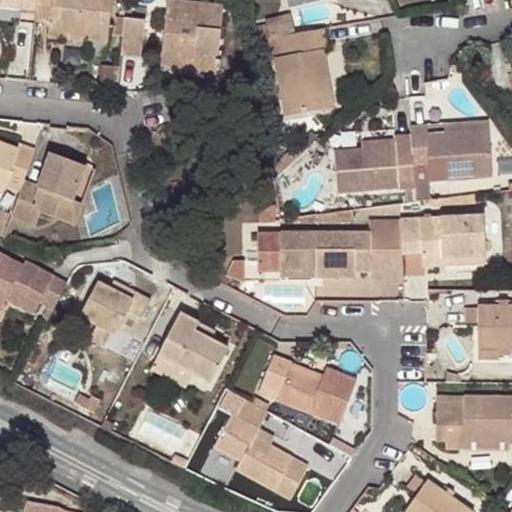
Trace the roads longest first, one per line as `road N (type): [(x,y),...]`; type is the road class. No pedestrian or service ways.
road 1 (residential): [(0,110),(97,117),(126,134),(146,257),(272,327),(370,333),(382,353),(383,435),(328,511)]
road 2 (tertiary): [(0,425),(170,511)]
